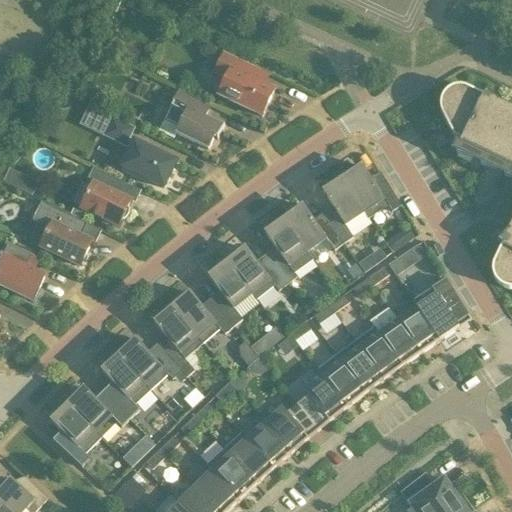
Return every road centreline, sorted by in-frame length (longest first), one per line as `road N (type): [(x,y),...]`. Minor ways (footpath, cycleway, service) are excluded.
road 1 (residential): [(7,395),(72,332),(369,110),(511,346)]
road 2 (residential): [(325,511),(466,395)]
